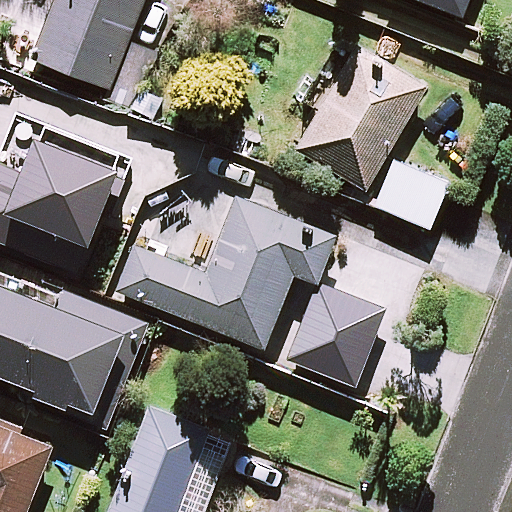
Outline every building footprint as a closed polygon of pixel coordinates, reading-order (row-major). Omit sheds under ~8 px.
[(151,0),(60,0),(36,62),(140,103),(158,56),(133,47),(151,0)] [(410,0),(467,23),(476,0),(410,0)] [(432,91),(362,51),(302,156),(433,231),(455,191),(395,157),(432,91)] [(213,161),(152,136),(133,183),(194,208),(213,161)] [(344,242),(243,202),(214,276),(142,248),(123,296),(271,354),(300,281),(325,291),(344,242)] [(139,330),(0,275),(0,374),(105,415),(139,330)] [(392,348),(346,330),(326,379),(372,398),(392,348)] [(213,511),(241,442),(160,411),(121,511),(213,511)] [(35,511),(59,451),(0,428),(0,511),(35,511)]
